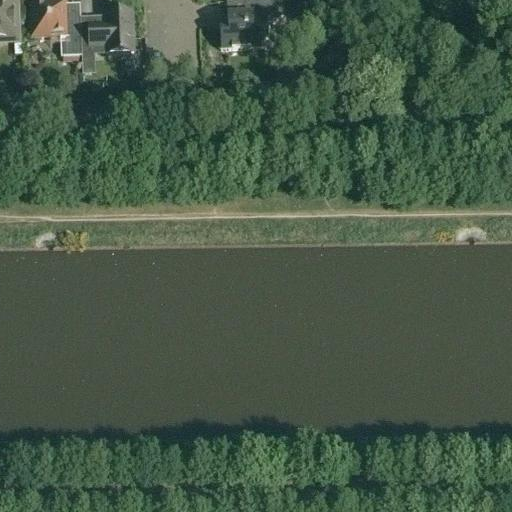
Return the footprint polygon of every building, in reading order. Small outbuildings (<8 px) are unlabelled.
[(0,0),(0,43),(16,43),(15,6),(19,6),(18,0),(0,0)] [(31,4),(32,42),(59,41),(60,60),(81,59),(80,48),(80,33),(79,26),(67,26),(67,7),(65,7),(65,3),(31,4)] [(281,3),(226,5),(227,25),(220,26),(220,53),(261,51),(261,45),(268,38),(268,25),(276,24),(282,18),(281,3)] [(300,17),(306,17),(306,7),(295,7),(295,13),(300,17)] [(88,27),(88,32),(80,33),(80,48),(89,48),(89,51),(105,50),(105,56),(132,55),(131,15),(104,16),(104,26),(88,27)]
